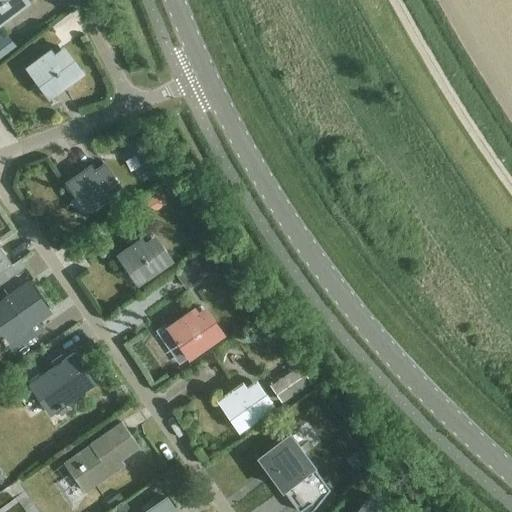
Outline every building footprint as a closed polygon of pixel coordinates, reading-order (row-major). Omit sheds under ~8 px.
[(27,0),(0,0),(0,22),(28,1),(27,0)] [(1,32),(0,32),(0,56),(15,45),(8,35),(5,37),(1,32)] [(53,55),(50,50),(26,67),(48,96),(81,71),(63,47),(53,55)] [(129,142),(152,178),(164,171),(141,135),(129,142)] [(103,162),(93,169),(90,165),(65,182),(86,212),(120,188),(103,162)] [(159,192),(140,204),(147,216),(166,203),(159,192)] [(153,235),(143,242),(140,237),(116,254),(137,285),(171,261),(153,235)] [(0,271),(10,264),(0,249),(0,271)] [(10,264),(0,271),(0,283),(25,266),(19,258),(10,264)] [(199,258),(176,274),(186,287),(209,271),(199,258)] [(42,328),(36,319),(48,310),(28,281),(0,300),(0,333),(12,350),(42,328)] [(205,309),(194,316),(190,311),(166,327),(187,357),(222,333),(205,309)] [(256,333),(275,334),(276,320),(256,319),(256,333)] [(93,382),(72,352),(28,382),(49,412),(93,382)] [(298,365),(270,385),(282,402),(310,382),(298,365)] [(255,381),(245,388),(241,383),(217,400),(238,430),(272,406),(255,381)] [(114,470),(111,465),(138,446),(121,421),(64,461),(84,491),(114,470)] [(289,434),(258,456),(298,511),(310,511),(329,489),(289,434)] [(169,472),(163,477),(168,483),(174,479),(169,472)] [(111,492),(102,499),(111,510),(120,503),(111,492)] [(393,511),(368,493),(353,511),(393,511)] [(176,511),(166,497),(144,511),(176,511)] [(110,511),(132,511),(125,502),(110,511)]
